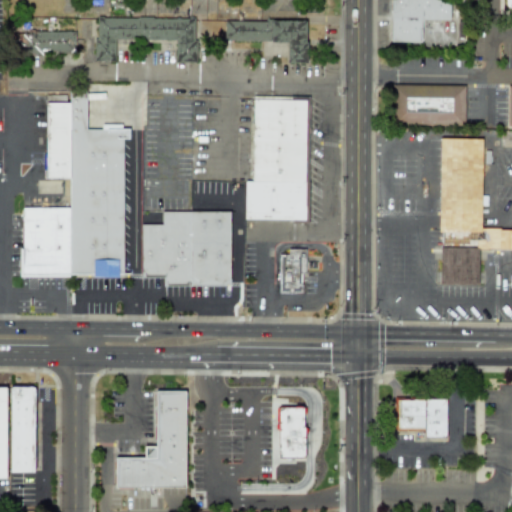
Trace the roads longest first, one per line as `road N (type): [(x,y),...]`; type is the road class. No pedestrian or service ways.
road 1 (primary): [(511,336),(76,330)]
road 2 (secondary): [(355,356),(355,0)]
road 3 (primary): [(355,356),(511,358)]
road 4 (residential): [(74,511),(75,355)]
road 5 (tertiary): [(355,511),(355,356)]
road 6 (primary): [(213,356),(355,356)]
